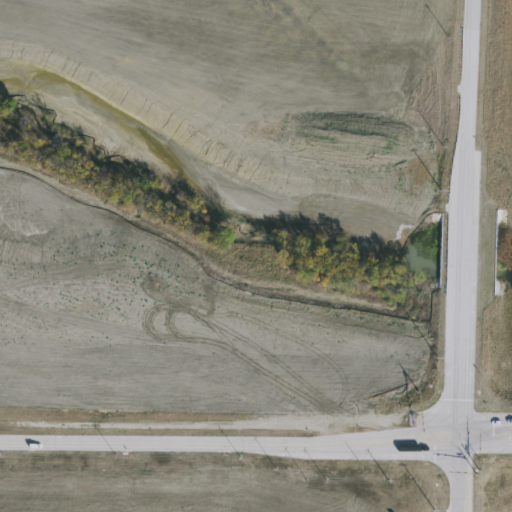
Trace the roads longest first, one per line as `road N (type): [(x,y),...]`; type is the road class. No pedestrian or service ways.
road 1 (trunk): [(474,0),(462,511)]
road 2 (secondary): [(511,416),(343,415),(255,442)]
road 3 (tertiary): [(0,441),(255,442)]
road 4 (secondary): [(255,442),(308,450),(462,447)]
